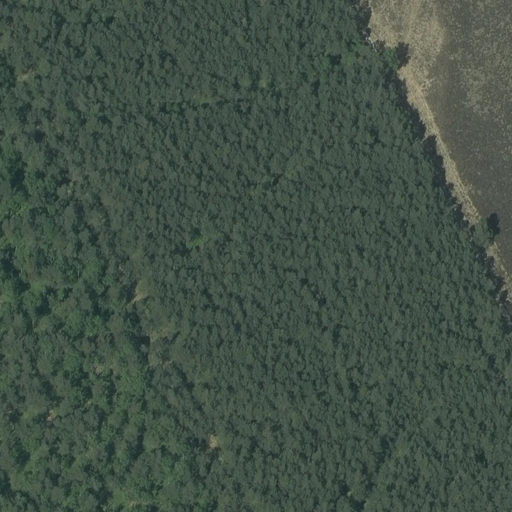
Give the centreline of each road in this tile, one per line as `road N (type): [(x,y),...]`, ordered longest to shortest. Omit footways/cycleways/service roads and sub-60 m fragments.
road 1 (track): [(350,0),(511,325)]
road 2 (track): [(0,17),(51,125),(0,137)]
